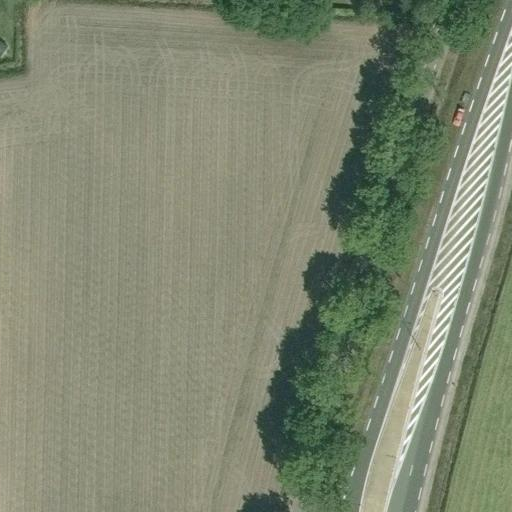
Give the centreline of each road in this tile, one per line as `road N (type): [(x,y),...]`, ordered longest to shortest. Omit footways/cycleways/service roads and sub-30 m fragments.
road 1 (unclassified): [(307,511),(368,265),(454,0)]
road 2 (primary): [(511,36),(429,257),(354,511)]
road 3 (primary): [(402,511),(511,88)]
